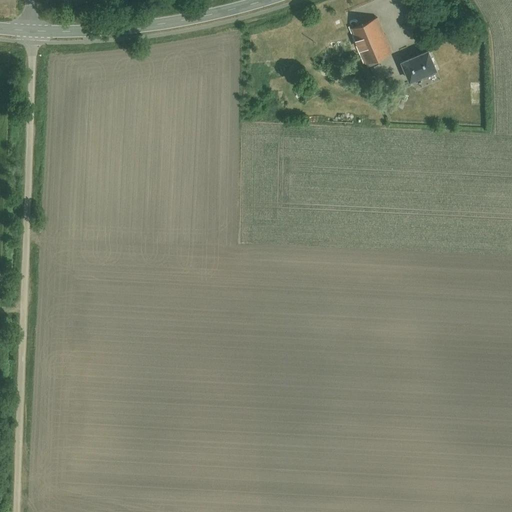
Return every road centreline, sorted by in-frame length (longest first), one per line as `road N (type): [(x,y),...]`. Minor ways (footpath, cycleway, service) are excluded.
road 1 (track): [(32,42),(17,511)]
road 2 (tertiary): [(31,31),(162,24),(258,0)]
